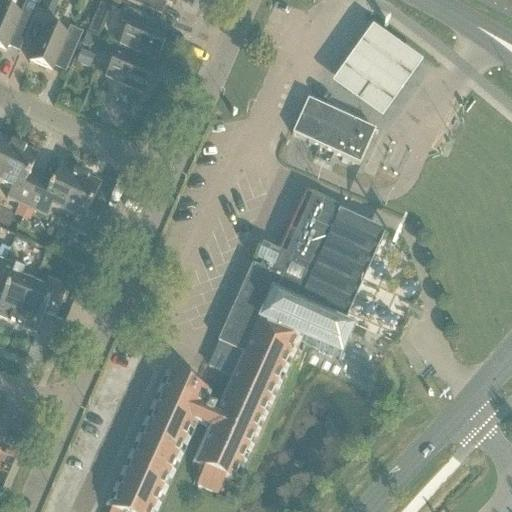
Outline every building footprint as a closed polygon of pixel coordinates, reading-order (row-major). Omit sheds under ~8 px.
[(0,8),(0,51),(4,53),(6,48),(18,53),(40,2),(35,0),(25,0),(19,16),(0,8)] [(44,0),(39,11),(52,17),(59,0),(44,0)] [(173,0),(124,0),(160,16),(166,4),(171,6),(173,0)] [(147,58),(155,62),(165,41),(159,38),(165,26),(125,9),(120,22),(128,25),(119,46),(147,58)] [(65,36),(45,27),(29,64),(50,73),(53,68),(64,73),(82,34),(69,28),(65,36)] [(351,61),(332,87),(383,123),(400,99),(423,67),(373,31),(351,61)] [(147,58),(119,46),(111,43),(105,55),(114,58),(105,79),(141,95),(150,73),(142,70),(147,58)] [(244,112),(258,119),(286,58),(272,51),(244,112)] [(358,167),(374,132),(307,102),(291,136),(299,139),(319,149),(316,155),(331,162),(334,155),(358,167)] [(0,183),(18,147),(0,138),(0,183)] [(6,199),(27,209),(39,181),(29,176),(38,157),(18,147),(0,183),(0,185),(10,190),(6,199)] [(51,209),(61,214),(80,176),(59,167),(50,186),(39,181),(27,209),(46,218),(51,209)] [(100,186),(80,176),(61,214),(73,219),(68,229),(89,239),(102,211),(91,205),(100,186)] [(171,379),(111,511),(150,511),(191,421),(218,433),(201,470),(203,471),(196,488),(217,497),(224,481),(236,486),(300,344),(340,361),(354,329),(343,325),(384,234),(334,212),(335,208),(311,198),(285,256),(269,249),(259,270),(253,268),(207,369),(234,381),(217,419),(212,417),(215,410),(207,407),(203,413),(196,410),(203,393),(171,379)] [(0,302),(0,319),(15,326),(31,287),(19,282),(23,272),(3,264),(0,270),(0,296),(2,297),(0,302)] [(55,319),(67,290),(46,281),(42,291),(31,287),(15,326),(35,334),(43,314),(55,319)] [(374,323),(377,309),(363,307),(361,320),(374,323)] [(66,511),(77,483),(64,478),(53,507),(66,511)]
